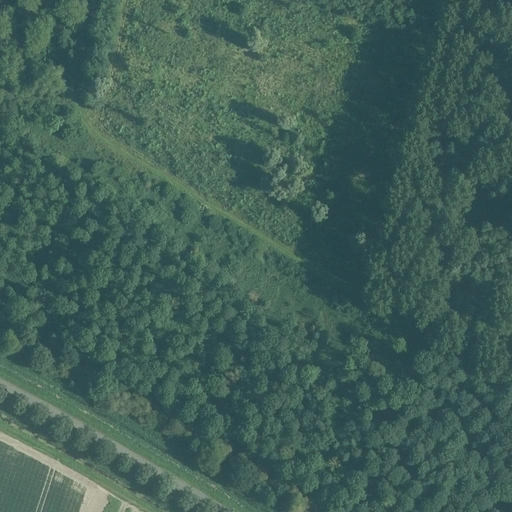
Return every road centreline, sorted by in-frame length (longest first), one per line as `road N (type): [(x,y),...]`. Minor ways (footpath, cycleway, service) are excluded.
road 1 (track): [(511,396),(445,363),(347,284),(89,121),(95,0)]
road 2 (unclassified): [(222,511),(0,385)]
